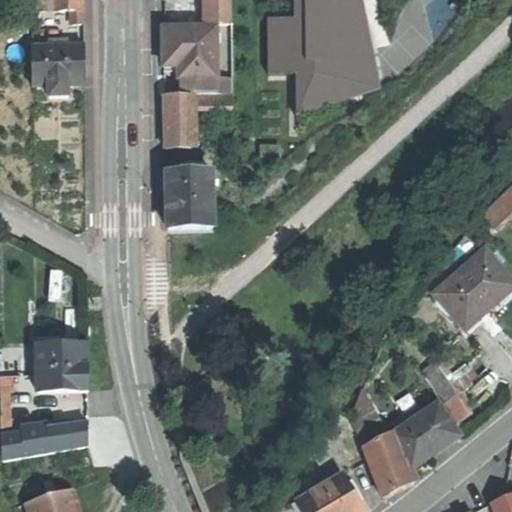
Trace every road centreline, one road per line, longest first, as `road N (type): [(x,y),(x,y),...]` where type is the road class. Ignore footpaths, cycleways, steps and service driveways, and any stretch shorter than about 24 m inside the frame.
road 1 (residential): [(177,511),(132,341),(124,0)]
road 2 (track): [(0,211),(94,261),(126,269)]
road 3 (residential): [(511,426),(405,511)]
